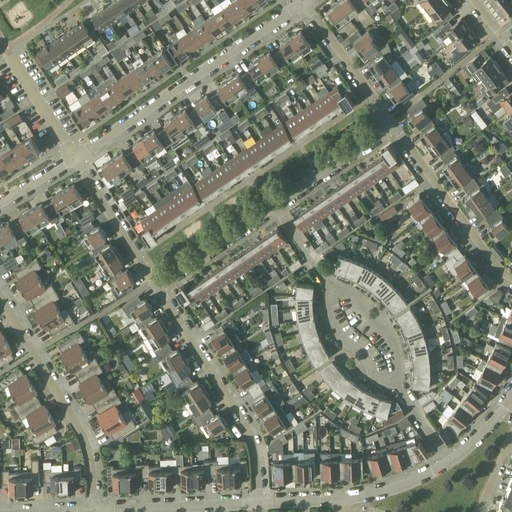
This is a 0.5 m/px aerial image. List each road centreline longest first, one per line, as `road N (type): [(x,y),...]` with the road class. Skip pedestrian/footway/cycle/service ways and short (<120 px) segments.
road 1 (residential): [(74,158),(304,0)]
road 2 (residential): [(257,503),(247,431),(157,288)]
road 3 (residential): [(92,511),(88,452),(0,296)]
road 4 (residential): [(511,278),(392,126)]
road 5 (residential): [(92,511),(257,503)]
road 6 (residential): [(157,288),(74,158)]
road 7 (residential): [(392,126),(304,0)]
road 8 (residential): [(157,288),(275,206)]
road 9 (residential): [(275,206),(392,126)]
road 10 (residential): [(327,284),(333,328),(373,374),(396,383)]
road 11 (residential): [(396,383),(388,337),(350,293),(327,284)]
road 12 (residential): [(74,158),(10,53)]
